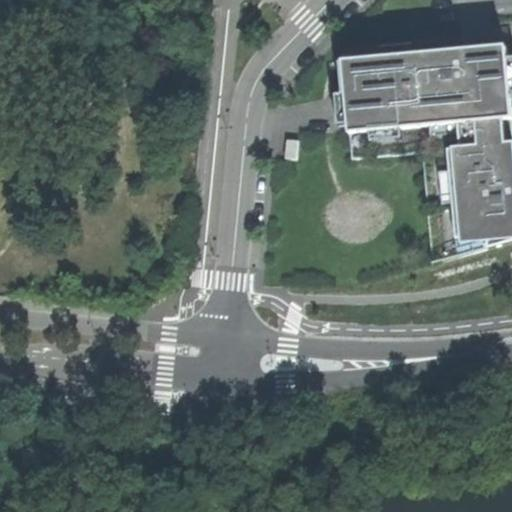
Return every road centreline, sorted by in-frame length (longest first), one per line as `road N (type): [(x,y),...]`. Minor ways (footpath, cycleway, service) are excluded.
road 1 (residential): [(332,0),(260,74),(244,118),(225,355)]
road 2 (unclassified): [(225,355),(284,382),(380,375),(465,354)]
road 3 (unclassified): [(465,354),(263,346),(225,355)]
road 4 (unclassified): [(225,355),(186,337),(0,315)]
road 5 (unclassified): [(0,364),(180,374),(225,355)]
